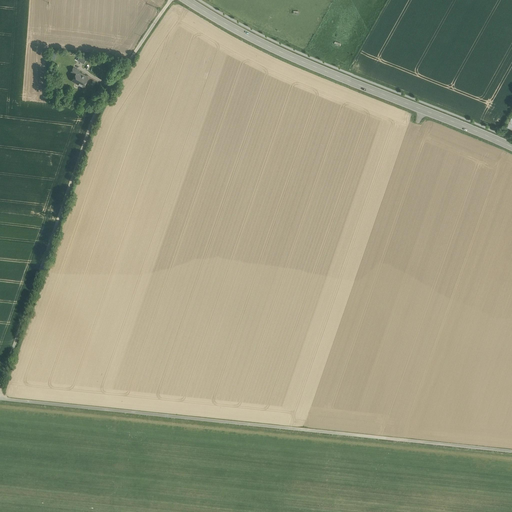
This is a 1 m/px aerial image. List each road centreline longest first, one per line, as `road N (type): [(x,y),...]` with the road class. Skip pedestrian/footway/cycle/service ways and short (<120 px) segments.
road 1 (track): [(511,451),(0,398)]
road 2 (track): [(170,0),(94,114),(0,391)]
road 3 (primary): [(511,146),(280,52),(186,0)]
